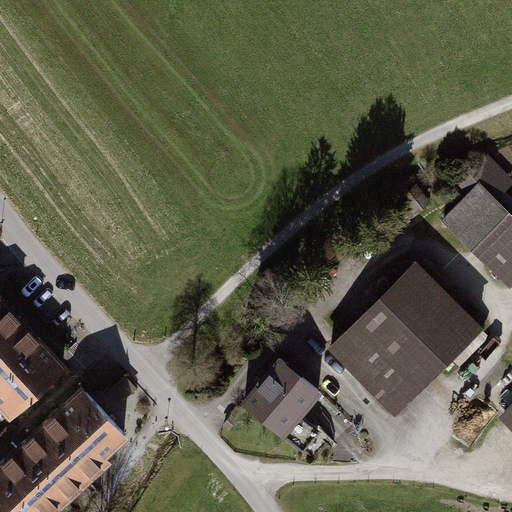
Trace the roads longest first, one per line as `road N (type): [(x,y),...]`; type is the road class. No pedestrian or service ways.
road 1 (track): [(234,471),(365,471),(414,454),(497,337),(509,312),(420,248),(392,243)]
road 2 (track): [(144,373),(268,246),(335,192),(408,146),(511,103)]
road 3 (residential): [(0,210),(170,401)]
road 4 (unclassified): [(170,401),(266,511)]
